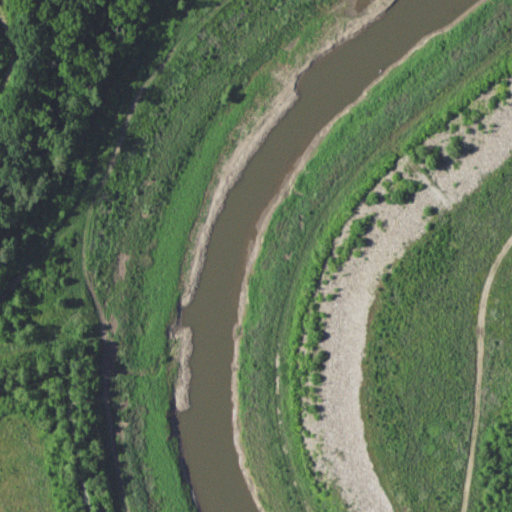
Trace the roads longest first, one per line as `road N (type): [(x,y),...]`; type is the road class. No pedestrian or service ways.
road 1 (track): [(306,511),(287,466),(275,388),(287,291),(306,241),(329,200),(388,136),(511,36)]
road 2 (track): [(462,511),(481,277),(486,257),(511,231)]
